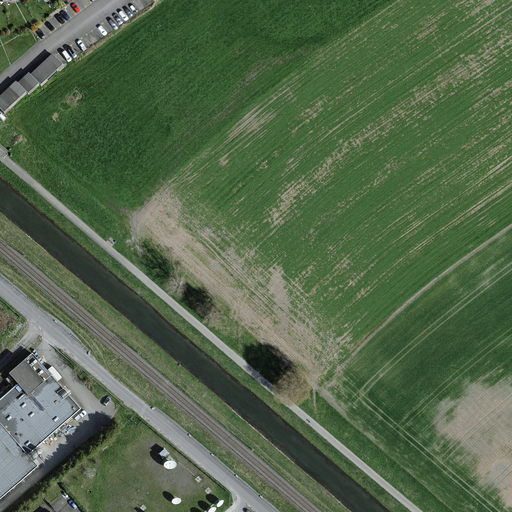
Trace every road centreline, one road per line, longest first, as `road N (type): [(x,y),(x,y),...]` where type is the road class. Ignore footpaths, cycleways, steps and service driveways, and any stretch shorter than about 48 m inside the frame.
road 1 (unclassified): [(418,511),(0,154)]
road 2 (unclassified): [(0,288),(262,511)]
road 3 (residential): [(0,81),(104,0)]
